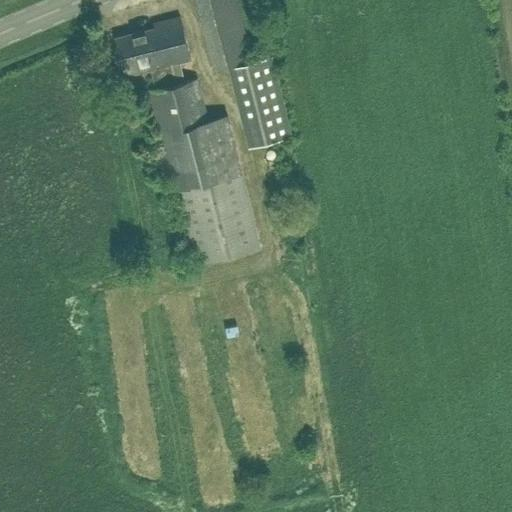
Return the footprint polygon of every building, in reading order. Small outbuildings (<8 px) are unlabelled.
[(238,0),(198,0),(216,66),(253,56),(238,0)] [(182,18),(118,40),(123,54),(187,32),(182,18)] [(128,70),(194,61),(191,40),(125,49),(128,70)] [(234,65),(251,144),(291,135),(274,56),(234,65)] [(184,117),(209,110),(200,78),(154,91),(183,190),(214,180),(211,168),(192,173),(190,166),(198,164),(184,117)] [(264,244),(246,186),(235,189),(237,194),(235,195),(239,207),(226,211),(231,226),(250,220),(258,246),(264,244)]
